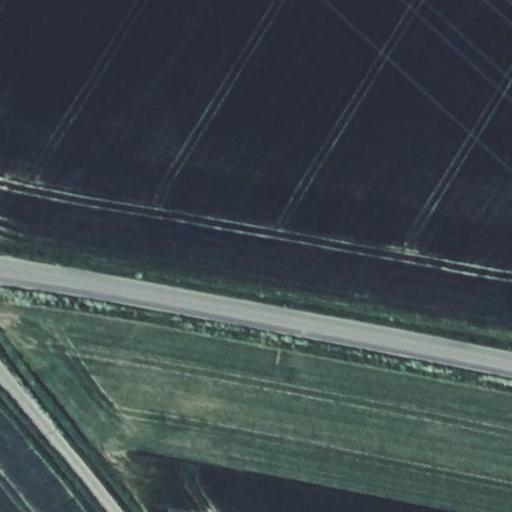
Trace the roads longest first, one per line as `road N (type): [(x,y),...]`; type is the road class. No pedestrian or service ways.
road 1 (tertiary): [(511,366),(0,269)]
road 2 (residential): [(0,370),(115,511)]
